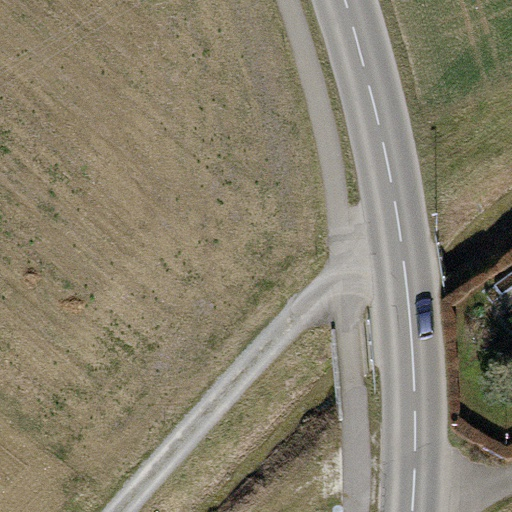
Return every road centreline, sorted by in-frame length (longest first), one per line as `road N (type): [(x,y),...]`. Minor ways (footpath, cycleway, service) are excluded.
road 1 (secondary): [(411,511),(420,456),(408,249),(350,0)]
road 2 (track): [(349,273),(132,511)]
